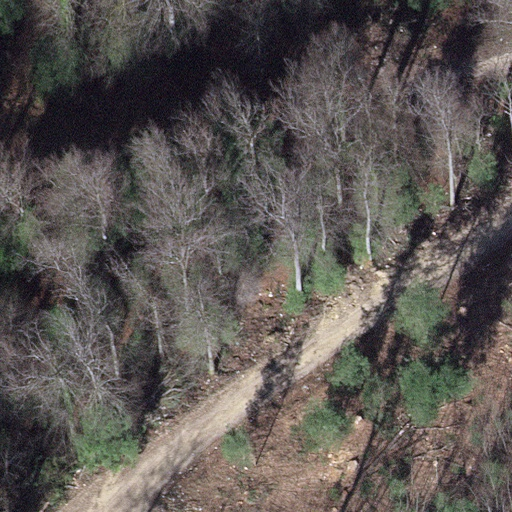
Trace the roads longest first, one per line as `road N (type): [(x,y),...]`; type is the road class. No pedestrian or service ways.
road 1 (track): [(0,206),(511,55)]
road 2 (track): [(511,231),(233,402),(132,511)]
